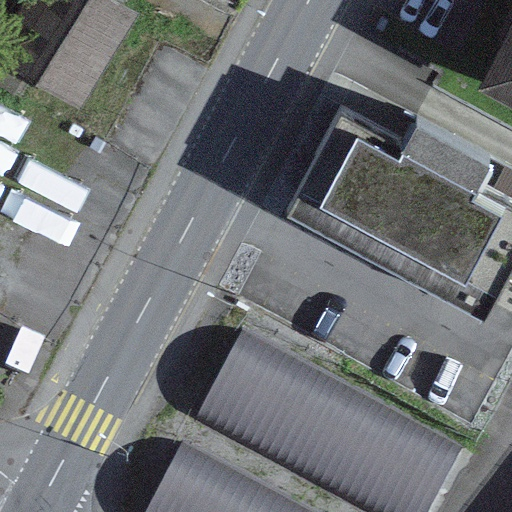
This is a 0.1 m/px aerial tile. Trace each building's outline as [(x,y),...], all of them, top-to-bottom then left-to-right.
[(129,11),(111,0),(50,0),(9,66),(70,105),(129,11)] [(511,16),(481,79),(511,94),(511,16)] [(511,194),(480,178),(493,153),(415,113),(404,135),(344,104),(291,209),(489,310),(507,275),(511,265),(511,194)] [(244,329),(196,417),(371,511),(429,511),(465,448),(244,329)] [(313,511),(184,443),(146,511),(313,511)]
